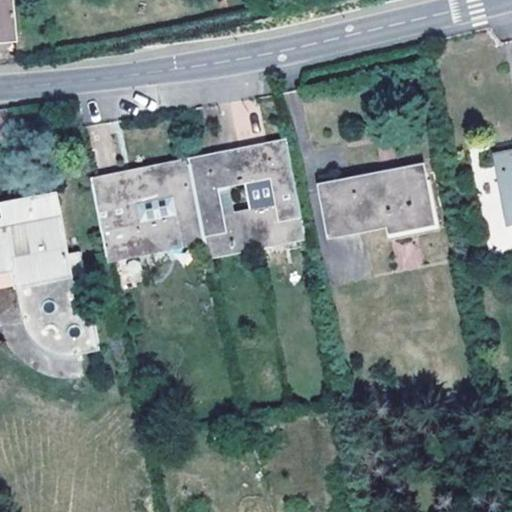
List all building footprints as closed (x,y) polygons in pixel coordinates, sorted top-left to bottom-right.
[(11,0),(0,0),(0,40),(15,40),(11,0)] [(288,7),(286,0),(273,0),(276,10),(288,7)] [(193,165),(289,146),(287,139),(192,158),(193,165)] [(210,253),(306,234),(289,146),(193,165),(207,237),(208,244),(210,253)] [(511,210),(511,150),(501,152),(511,210)] [(97,185),(193,165),(192,158),(95,177),(97,185)] [(193,165),(97,185),(111,256),(207,237),(193,165)] [(424,167),(325,186),(333,233),(391,222),(393,232),(435,224),(424,167)] [(0,270),(15,267),(69,257),(59,198),(27,204),(30,221),(16,224),(0,226),(0,270)] [(30,221),(27,204),(13,208),(16,224),(30,221)] [(210,253),(211,259),(307,240),(306,234),(210,253)] [(112,263),(208,244),(207,237),(111,256),(112,263)] [(84,254),(69,257),(73,278),(19,289),(26,320),(27,327),(29,335),(31,342),(34,348),(39,352),(44,357),(50,360),(56,362),(64,363),(73,363),(86,361),(84,354),(102,351),(84,254)] [(73,278),(69,257),(15,267),(19,289),(73,278)] [(0,284),(19,289),(15,267),(0,270),(0,284)]
